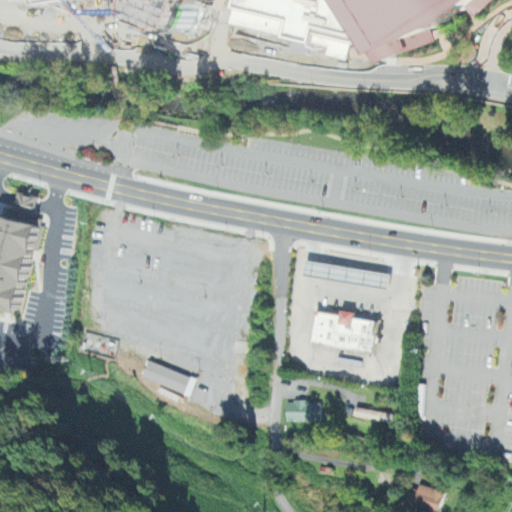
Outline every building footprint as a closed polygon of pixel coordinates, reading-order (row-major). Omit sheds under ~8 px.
[(325,40),(300,0),(498,0),(460,32),(389,63),(373,38),(325,40)] [(36,218),(41,201),(22,194),(16,212),(36,218)] [(0,239),(6,216),(47,228),(25,317),(0,310),(0,239)] [(392,290),(394,276),(310,266),(308,281),(392,290)] [(320,310),(380,321),(374,351),(314,340),(320,310)] [(200,382),(152,364),(145,381),(194,400),(200,382)] [(322,425),(323,405),(288,404),(287,425),(322,425)] [(398,428),(400,419),(360,410),(358,419),(398,428)] [(429,511),(443,511),(448,494),(422,489),(421,493),(412,491),(409,508),(429,511)]
